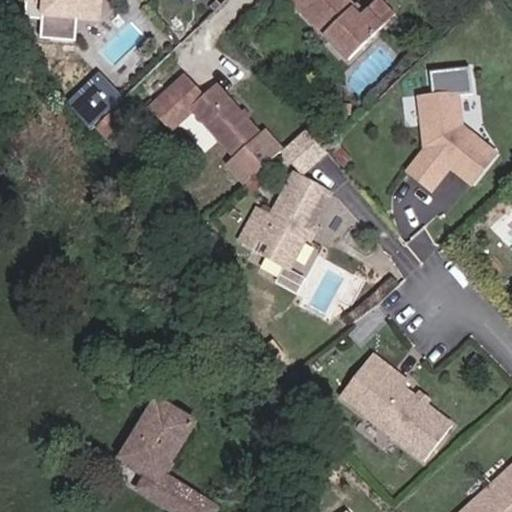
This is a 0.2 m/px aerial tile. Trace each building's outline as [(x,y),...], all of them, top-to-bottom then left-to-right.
[(101,20),(102,0),(26,0),(27,2),(43,3),(42,15),(101,20)] [(384,0),(370,14),(356,0),(297,0),(296,1),(354,59),(400,14),(385,0),(384,0)] [(191,75),(157,111),(179,131),(198,111),(212,95),(191,75)] [(212,95),(198,111),(246,155),(270,129),(222,85),(212,95)] [(464,93),(425,96),(430,150),(411,173),(437,192),(460,172),(479,187),(504,156),(469,128),(464,93)] [(307,175),(329,155),(308,131),(285,151),(307,175)] [(333,191),(295,173),(274,218),(260,211),(246,244),(260,250),(264,242),(276,248),(271,258),(295,270),(333,191)] [(416,382),(399,369),(367,411),(433,461),(460,425),(433,405),(438,400),(428,392),(424,397),(411,388),(416,382)] [(202,421),(163,399),(125,462),(151,478),(143,492),(176,511),(222,511),(225,509),(170,476),(202,421)] [(511,511),(511,475),(472,511),(511,511)]
